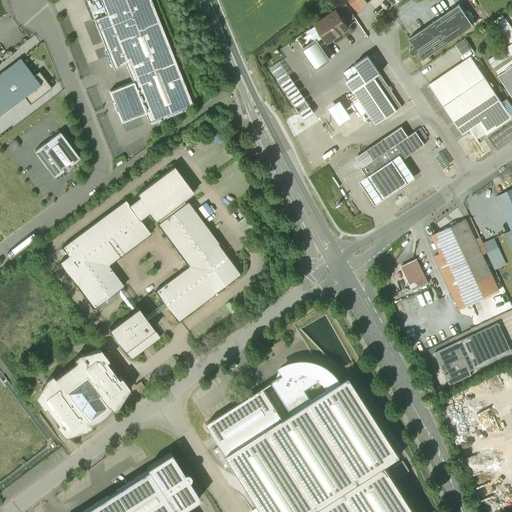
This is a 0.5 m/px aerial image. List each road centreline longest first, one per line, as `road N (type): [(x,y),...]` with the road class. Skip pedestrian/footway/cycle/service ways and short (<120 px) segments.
road 1 (unclassified): [(0,256),(100,177),(37,0)]
road 2 (tertiary): [(339,268),(208,0)]
road 3 (tertiary): [(460,511),(339,268)]
road 4 (unclassified): [(339,268),(162,400)]
road 5 (unclassified): [(162,400),(7,511)]
road 6 (unclassified): [(469,178),(374,31)]
road 7 (track): [(243,83),(114,175),(100,177)]
road 8 (unclassified): [(469,178),(339,268)]
road 9 (unclassified): [(162,400),(232,511)]
